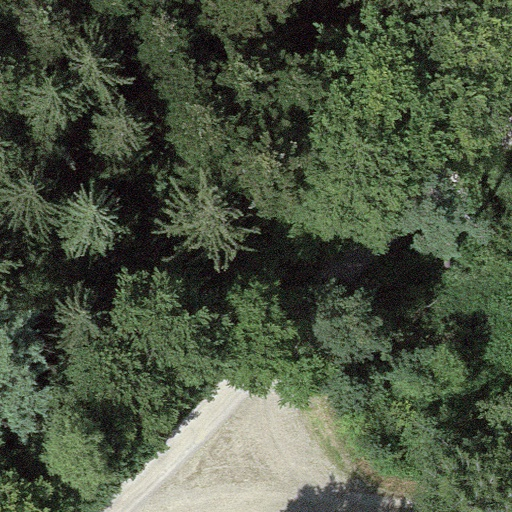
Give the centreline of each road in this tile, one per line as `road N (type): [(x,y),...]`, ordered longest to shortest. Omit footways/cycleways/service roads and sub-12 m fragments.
road 1 (track): [(115,511),(511,119)]
road 2 (track): [(511,500),(368,483),(203,431)]
